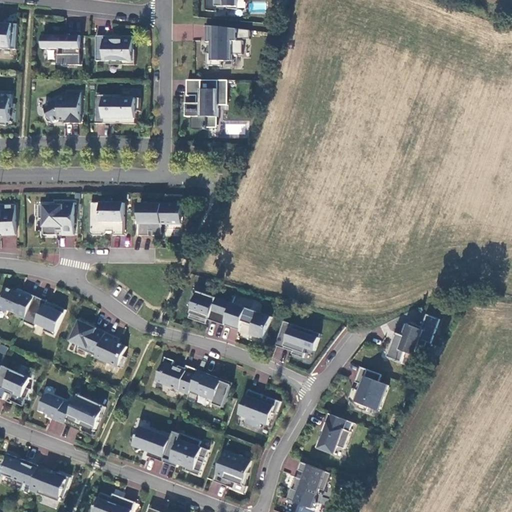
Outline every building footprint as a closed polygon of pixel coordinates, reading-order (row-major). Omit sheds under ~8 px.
[(207,0),(207,11),(218,12),(218,9),(218,7),(229,7),(229,9),(239,10),(239,0),(207,0)] [(0,49),(18,50),(19,24),(3,24),(2,29),(0,28),(0,49)] [(252,31),(207,26),(206,43),(213,43),(213,54),(209,54),(209,70),(209,66),(222,67),(223,62),(235,62),(235,55),(245,55),(245,40),(252,40),(252,31)] [(82,36),(44,36),(44,50),(45,50),(45,48),(58,48),(58,50),(65,50),(65,55),(58,55),(58,65),(63,65),(63,67),(69,67),(69,65),(82,66),(82,55),(79,55),(79,50),(82,50),(82,36)] [(115,41),(115,37),(98,36),(97,62),(123,62),(123,65),(137,66),(137,50),(134,50),(134,37),(121,37),(121,41),(115,41)] [(234,70),(235,62),(223,62),(222,67),(222,70),(234,70)] [(230,81),(189,81),(189,96),(198,96),(198,104),(189,104),(188,118),(195,118),(194,131),(209,131),(209,126),(219,126),(220,106),(230,106),(230,81)] [(65,124),(81,124),(81,92),(68,92),(68,98),(60,98),(44,106),(47,112),(46,117),(48,122),(53,123),(60,120),(65,120),(65,124)] [(0,98),(0,125),(9,126),(9,123),(11,123),(12,108),(15,109),(15,95),(3,94),(3,99),(0,98)] [(121,95),(96,95),(96,124),(137,124),(137,112),(142,112),(142,98),(121,98),(121,95)] [(75,235),(75,203),(56,203),(56,205),(40,205),(40,219),(44,219),(44,235),(58,235),(58,231),(64,231),(64,235),(75,235)] [(126,204),(92,203),(92,233),(94,236),(105,236),(108,233),(108,232),(115,232),(114,236),(126,236),(126,204)] [(163,225),(183,225),(184,205),(141,204),(141,236),(151,236),(151,232),(154,232),(154,236),(163,237),(163,225)] [(0,233),(4,233),(4,236),(17,236),(16,206),(0,206),(0,233)] [(30,296),(13,288),(12,292),(1,287),(0,288),(0,311),(2,312),(3,310),(13,314),(13,315),(19,318),(30,296)] [(194,294),(190,306),(194,308),(190,319),(207,325),(209,320),(226,326),(233,304),(204,293),(203,297),(194,294)] [(65,309),(33,296),(23,320),(55,334),(65,309)] [(273,318),(233,304),(226,326),(240,331),(238,336),(239,336),(244,322),(256,326),(251,340),(264,345),(273,318)] [(428,315),(423,328),(411,323),(410,326),(408,325),(404,336),(398,334),(389,358),(396,360),(395,362),(402,365),(407,353),(414,356),(412,362),(423,366),(428,355),(424,353),(428,343),(432,344),(441,320),(428,315)] [(79,349),(97,357),(108,333),(80,321),(71,341),(80,346),(79,349)] [(320,335),(284,323),(276,347),(304,357),(306,350),(314,352),(320,335)] [(97,357),(123,369),(128,358),(124,357),(129,347),(120,344),(115,341),(117,337),(108,333),(97,357)] [(179,368),(174,366),(175,362),(166,358),(157,381),(180,390),(180,391),(191,395),(200,372),(188,366),(187,369),(179,366),(179,368)] [(24,407),(36,379),(7,367),(0,382),(0,397),(3,399),(5,393),(10,396),(8,401),(24,407)] [(380,411),(390,386),(380,383),(383,376),(362,368),(356,383),(366,386),(363,392),(354,389),(350,400),(359,403),(357,408),(368,412),(370,407),(380,411)] [(225,408),(233,385),(200,372),(191,395),(225,408)] [(280,400),(248,388),(238,414),(268,424),(272,413),(275,414),(280,400)] [(67,424),(75,406),(66,402),(50,394),(47,396),(40,410),(50,415),(49,417),(67,424)] [(107,407),(80,395),(75,406),(67,424),(76,428),(78,424),(96,432),(107,407)] [(359,403),(350,400),(357,408),(359,403)] [(357,425),(357,424),(330,414),(324,432),(328,434),(326,439),(321,437),(317,448),(336,455),(339,447),(346,450),(352,433),(351,432),(354,424),(357,425)] [(74,440),(78,429),(71,427),(67,438),(74,440)] [(166,462),(173,439),(142,427),(138,436),(132,439),(137,452),(144,449),(150,452),(148,456),(166,462)] [(209,443),(175,432),(173,439),(166,462),(176,465),(189,469),(200,473),(209,443)] [(215,482),(234,489),(237,483),(246,487),(250,474),(249,473),(253,461),(226,451),(215,482)] [(6,465),(2,474),(26,483),(23,490),(30,493),(31,490),(40,466),(22,459),(21,462),(18,461),(19,458),(8,454),(4,464),(6,465)] [(297,477),(292,489),(305,494),(306,505),(318,504),(317,498),(320,489),(326,491),(331,477),(326,475),(327,472),(302,462),(299,471),(307,474),(305,480),(297,477)] [(31,490),(60,502),(62,498),(64,499),(72,478),(59,473),(57,476),(52,474),(53,471),(40,466),(31,490)] [(133,511),(137,502),(122,497),(120,501),(113,498),(113,497),(101,493),(94,511),(133,511)]
